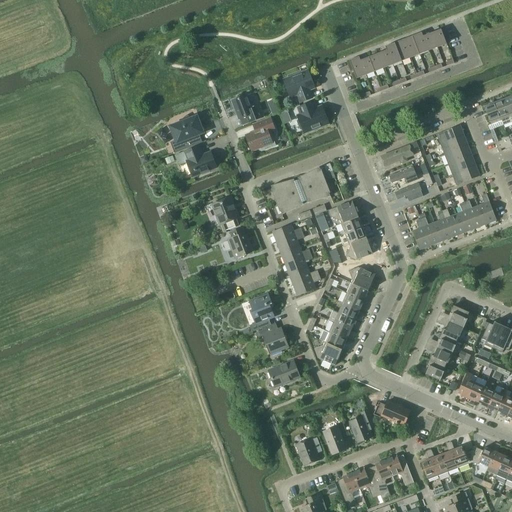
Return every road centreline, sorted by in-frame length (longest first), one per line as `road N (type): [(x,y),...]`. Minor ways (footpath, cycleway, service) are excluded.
road 1 (residential): [(365,368),(331,381),(314,372),(247,197),(251,186)]
road 2 (residential): [(365,368),(402,269),(356,147)]
road 3 (track): [(245,511),(163,292)]
road 4 (residential): [(344,113),(475,63),(458,20)]
road 5 (residential): [(356,147),(464,105),(486,163),(492,161)]
road 6 (residential): [(401,389),(448,286),(511,314)]
road 7 (residential): [(289,511),(279,486),(405,439)]
